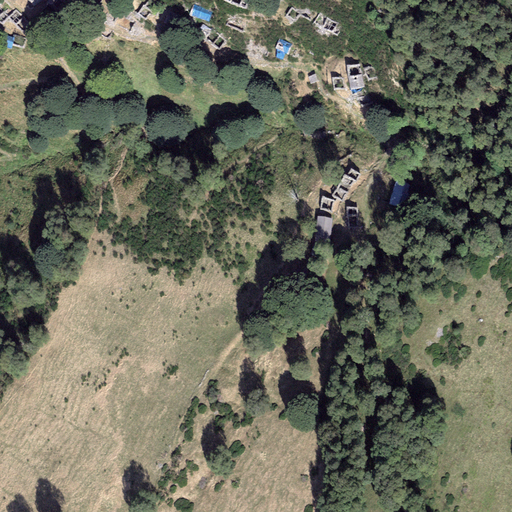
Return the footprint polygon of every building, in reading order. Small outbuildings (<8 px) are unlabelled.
[(211,12),(194,6),(191,16),(208,22),(211,12)] [(180,21),(172,15),(166,23),(175,29),(180,21)] [(210,31),(203,26),(198,34),(205,38),(210,31)] [(14,39),(3,36),(0,44),(10,48),(12,45),(14,39)] [(292,46),(280,41),(276,50),(279,51),(276,56),(282,59),(284,54),(287,55),(292,46)] [(361,79),(349,81),(351,91),(363,89),(361,79)] [(407,193),(396,190),(391,203),(403,207),(407,193)] [(332,200),(321,197),(318,210),(329,213),(332,200)] [(330,221),(319,220),(317,239),(329,240),(330,221)]
